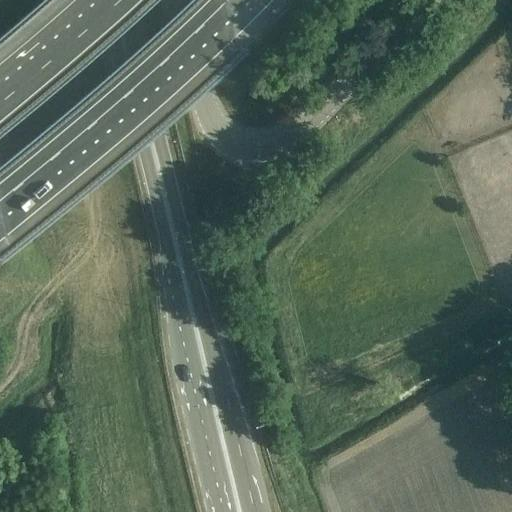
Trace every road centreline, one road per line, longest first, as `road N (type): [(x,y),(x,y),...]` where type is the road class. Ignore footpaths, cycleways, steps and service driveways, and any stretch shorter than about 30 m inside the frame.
road 1 (primary): [(108,0),(229,511)]
road 2 (primary): [(249,511),(128,0)]
road 3 (unclassified): [(180,0),(212,125),(223,142),(246,152),(294,132),(433,0)]
road 4 (motorway): [(0,201),(228,0)]
road 5 (motorway): [(122,0),(0,104)]
